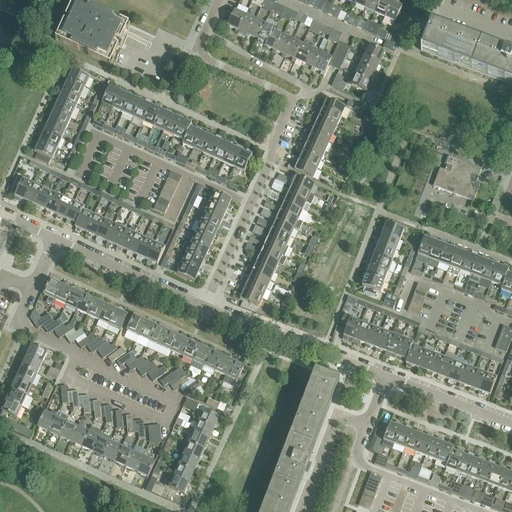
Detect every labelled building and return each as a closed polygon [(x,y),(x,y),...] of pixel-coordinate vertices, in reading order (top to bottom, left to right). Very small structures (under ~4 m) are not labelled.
[(74,0),(56,41),(78,51),(79,50),(88,55),(88,56),(110,66),(116,53),(119,48),(123,38),(125,33),(129,26),(129,25),(107,15),(106,16),(96,12),(97,11),(74,0)] [(261,9),(264,0),(252,0),(252,2),(251,4),(261,9)] [(272,11),(275,4),(266,0),(264,0),(261,9),(271,13),(272,11)] [(318,11),(321,4),(318,2),(318,1),(315,0),(311,0),(308,6),(318,11)] [(365,10),(369,0),(357,0),(355,6),(365,10)] [(375,14),(381,0),(369,0),(365,10),(375,14)] [(384,19),(391,4),(390,3),(384,0),(381,0),(375,14),(384,19)] [(394,23),(401,8),(394,5),(395,2),(391,0),(390,3),(391,4),(384,19),(394,23)] [(328,15),(332,5),(323,1),(321,4),(318,11),(328,15)] [(281,15),(284,8),(275,4),(272,11),(275,12),(274,15),(280,17),(281,15)] [(338,20),(341,12),(337,11),(338,8),(332,5),(328,15),(338,20)] [(290,20),(294,12),(284,8),(281,15),(285,16),(284,19),(290,22),(290,20)] [(238,32),(245,16),(235,12),(228,27),(236,31),(235,34),(238,35),(239,32),(238,32)] [(301,24),(304,17),(294,12),(290,20),(301,24)] [(347,24),(350,16),(341,12),(338,20),(347,24)] [(248,36),(255,21),(245,16),(238,32),(239,32),(238,35),(248,40),(249,37),(248,36)] [(357,28),(360,21),(350,16),(347,24),(357,28)] [(311,29),(314,22),(304,17),(301,24),(311,29)] [(257,41),(265,25),(255,21),(248,36),(249,37),(255,40),(254,42),(257,44),(258,41),(257,41)] [(366,33),(371,23),(367,21),(366,24),(360,21),(357,28),(366,33)] [(320,33),(323,26),(314,22),(311,29),(320,33)] [(375,37),(380,27),(371,23),(366,33),(375,37)] [(266,47),(274,29),(265,25),(257,41),(258,41),(264,44),(263,46),(266,47)] [(329,37),(332,30),(323,26),(320,33),(329,37)] [(511,57),(504,54),(430,26),(420,51),(511,86),(511,57)] [(275,52),(282,37),(273,33),(275,30),(274,29),(266,47),(273,51),(272,54),(275,55),(276,52),(275,52)] [(379,29),(376,37),(384,41),(387,34),(388,33),(379,29)] [(339,43),(343,35),(332,30),(329,37),(328,40),(338,45),(338,43),(339,43)] [(285,57),(292,41),(282,37),(275,52),(276,52),(283,55),(282,58),(285,60),(286,57),(285,57)] [(394,54),(399,43),(392,40),(390,45),(385,43),(383,49),(394,54)] [(295,61),(302,46),(292,41),(285,57),(286,57),(293,60),(292,63),(294,64),(296,61),(295,61)] [(340,69),(349,50),(349,48),(339,43),(338,43),(338,45),(331,59),(328,67),(339,72),(339,71),(347,75),(347,73),(340,69)] [(387,55),(383,53),(382,54),(364,45),(363,46),(368,48),(364,57),(379,64),(380,64),(383,57),(385,59),(387,55)] [(305,65),(312,50),(302,46),(295,61),(296,61),(302,65),(301,67),(304,68),(305,66),(305,65)] [(314,70),(321,54),(312,50),(305,65),(305,66),(312,69),(311,72),(314,73),(315,70),(314,70)] [(324,74),(328,67),(331,59),(321,54),(314,70),(315,70),(322,73),(321,76),(324,78),(325,74),(324,74)] [(381,68),(383,65),(380,64),(379,64),(364,57),(359,67),(375,74),(375,73),(378,67),(381,68)] [(376,78),(378,74),(375,73),(375,74),(359,67),(355,76),(370,83),(371,83),(374,77),(376,78)] [(85,89),(89,79),(73,71),(72,72),(69,71),(67,74),(71,75),(68,81),(85,89)] [(372,87),(373,84),(371,83),(370,83),(355,76),(350,86),(366,93),(369,86),(372,87)] [(80,100),(84,90),(85,89),(68,81),(67,83),(64,81),(63,84),(66,86),(63,92),(80,100)] [(101,97),(106,86),(102,84),(97,95),(101,97)] [(112,110),(120,93),(119,92),(120,89),(117,88),(115,91),(110,88),(102,105),(112,110)] [(75,110),(80,100),(63,92),(63,93),(59,91),(58,94),(61,96),(58,102),(75,110)] [(122,114),(130,97),(129,97),(130,94),(127,92),(125,95),(120,93),(112,110),(122,114)] [(96,107),(101,97),(97,95),(92,105),(96,107)] [(133,119),(140,102),(139,102),(141,99),(137,97),(136,100),(130,97),(122,114),(133,119)] [(75,110),(58,102),(55,100),(52,106),(56,108),(54,112),(70,120),(75,110)] [(341,119),(345,110),(327,101),(323,108),(322,111),(341,119)] [(143,124),(151,107),(149,106),(151,103),(147,102),(146,105),(140,102),(133,119),(143,124)] [(92,117),(96,107),(92,105),(88,115),(92,117)] [(153,128),(161,111),(159,111),(161,108),(158,106),(156,107),(155,109),(151,107),(143,124),(153,128)] [(70,120),(54,112),(50,110),(48,115),(49,117),(51,118),(49,122),(66,130),(70,120)] [(163,133),(171,116),(170,116),(171,112),(168,111),(166,114),(161,111),(153,128),(163,133)] [(337,128),(341,119),(322,111),(322,112),(319,117),(318,119),(337,128)] [(87,128),(92,117),(88,115),(83,126),(87,128)] [(173,138),(181,121),(180,120),(181,117),(178,116),(177,119),(171,116),(163,133),(173,138)] [(333,136),(337,128),(318,119),(318,121),(315,126),(314,128),(333,136)] [(184,142),(190,129),(192,126),(190,125),(192,122),(188,120),(187,123),(181,121),(173,138),(184,142)] [(105,126),(104,126),(94,121),(92,125),(103,130),(105,126)] [(66,130),(49,122),(48,123),(45,122),(44,125),(44,127),(46,128),(44,132),(61,140),(66,130)] [(82,138),(87,128),(83,126),(78,136),(82,138)] [(115,131),(114,130),(105,126),(103,130),(113,135),(115,131)] [(193,151),(201,134),(199,133),(201,130),(197,128),(195,129),(195,131),(190,129),(184,142),(182,146),(193,151)] [(329,145),(333,136),(314,128),(314,129),(311,135),(310,137),(329,145)] [(125,135),(126,132),(122,130),(121,133),(115,131),(113,135),(123,140),(126,135),(125,135)] [(61,140),(44,132),(41,131),(39,136),(40,138),(41,138),(40,143),(56,150),(61,140)] [(203,155),(211,139),(209,138),(211,135),(208,133),(206,136),(201,134),(193,151),(203,155)] [(136,140),(126,135),(123,140),(134,144),(136,140)] [(78,148),(82,138),(78,136),(74,146),(78,148)] [(325,154),(329,145),(310,137),(310,138),(307,143),(306,146),(325,154)] [(213,160),(221,143),(220,143),(221,139),(218,138),(216,141),(211,139),(203,155),(213,160)] [(146,145),(145,144),(136,140),(134,144),(144,149),(146,145)] [(51,161),(56,151),(56,150),(40,143),(36,141),(31,152),(37,154),(34,160),(48,166),(51,161)] [(223,165),(231,148),(230,147),(231,144),(228,142),(226,143),(225,145),(221,143),(213,160),(223,165)] [(73,158),(78,148),(74,146),(67,143),(66,147),(72,150),(69,156),(73,158)] [(156,149),(146,145),(144,149),(154,153),(156,149)] [(321,163),(325,154),(306,146),(306,147),(303,152),(302,154),(321,163)] [(234,169),(241,152),(242,149),(238,147),(236,148),(235,150),(231,148),(223,165),(234,169)] [(166,154),(165,153),(156,149),(154,153),(164,158),(166,154)] [(244,174),(253,154),(249,152),(246,152),(245,154),(241,152),(234,169),(244,174)] [(177,158),(166,154),(164,158),(175,163),(177,158)] [(317,171),(321,163),(302,154),(302,156),(299,161),(298,163),(317,171)] [(68,168),(73,158),(69,156),(64,166),(68,168)] [(187,163),(177,158),(175,163),(185,167),(187,163)] [(468,182),(471,176),(477,179),(480,171),(475,169),(457,163),(448,159),(447,162),(445,166),(451,168),(449,174),(439,171),(432,187),(446,193),(448,189),(453,191),(452,195),(466,200),(467,196),(473,199),(478,186),(468,182)] [(41,167),(31,162),(29,166),(39,171),(41,167)] [(197,168),(198,164),(195,163),(193,166),(187,163),(185,167),(195,172),(197,168)] [(313,180),(317,171),(298,163),(298,164),(295,169),(295,172),(313,180)] [(51,171),(41,167),(39,171),(49,175),(51,171)] [(208,172),(207,172),(197,168),(195,172),(206,177),(208,172)] [(61,176),(51,171),(49,175),(59,180),(61,176)] [(218,177),(216,176),(208,172),(206,177),(216,181),(218,177)] [(179,185),(182,179),(171,174),(168,179),(179,185)] [(72,181),(61,176),(59,180),(70,185),(72,181)] [(228,182),(218,177),(216,181),(226,186),(228,182)] [(310,195),(314,186),(296,178),(293,185),(291,187),(310,195)] [(177,190),(179,185),(168,179),(166,184),(177,190)] [(22,181),(13,201),(18,203),(20,202),(21,200),(25,202),(32,185),(22,181)] [(82,185),(72,181),(70,185),(80,189),(82,185)] [(238,186),(228,182),(226,186),(236,191),(238,186)] [(174,195),(177,190),(166,184),(163,190),(174,195)] [(35,207),(43,190),(32,185),(25,202),(26,203),(24,206),(28,208),(29,204),(35,207)] [(92,190),(82,185),(80,189),(90,194),(92,190)] [(199,194),(202,187),(198,185),(193,197),(197,198),(198,197),(201,199),(202,196),(199,194)] [(306,204),(310,195),(291,187),(291,188),(288,194),(287,196),(306,204)] [(45,212),(53,195),(43,190),(35,207),(36,207),(35,211),(38,212),(39,209),(45,212)] [(103,195),(92,190),(90,194),(101,199),(103,195)] [(172,200),(174,195),(163,190),(161,195),(172,200)] [(229,206),(231,201),(214,194),(213,196),(209,194),(206,201),(210,203),(210,204),(226,212),(227,210),(230,212),(233,207),(229,206)] [(55,216),(63,199),(53,195),(45,212),(46,212),(45,215),(48,217),(50,216),(51,214),(55,216)] [(113,199),(103,195),(101,199),(111,204),(113,199)] [(172,200),(161,195),(158,200),(169,205),(172,200)] [(302,213),(306,204),(287,196),(287,197),(284,202),(283,204),(302,213)] [(193,197),(188,207),(192,209),(197,198),(193,197)] [(66,221),(73,204),(63,199),(55,216),(56,217),(55,220),(58,222),(60,218),(66,221)] [(123,204),(113,199),(111,204),(121,208),(123,204)] [(167,210),(169,205),(158,200),(156,205),(167,210)] [(76,226),(82,212),(84,209),(73,204),(66,221),(67,221),(65,225),(68,226),(71,225),(71,223),(76,226)] [(134,209),(123,204),(121,208),(132,213),(134,209)] [(224,217),(226,212),(210,204),(205,214),(222,222),(222,221),(226,222),(227,219),(224,217)] [(298,221),(302,213),(283,204),(283,206),(280,211),(279,213),(298,221)] [(165,216),(167,210),(156,205),(156,206),(154,211),(165,216)] [(188,219),(192,209),(188,207),(184,217),(188,219)] [(144,213),(134,209),(132,213),(142,217),(144,213)] [(85,234),(93,217),(82,212),(76,226),(75,229),(76,230),(74,233),(78,234),(79,231),(85,234)] [(154,218),(144,213),(142,217),(152,222),(154,218)] [(294,230),(298,221),(279,213),(279,215),(276,220),(276,222),(294,230)] [(220,226),(222,222),(205,214),(200,224),(197,222),(197,223),(217,232),(218,231),(221,233),(223,229),(222,227),(220,226)] [(95,238),(103,222),(93,217),(85,234),(86,234),(85,238),(88,239),(90,238),(91,237),(95,238)] [(183,229),(188,219),(184,217),(179,227),(183,229)] [(164,222),(154,218),(152,222),(162,227),(164,222)] [(105,243),(113,226),(103,222),(95,238),(96,239),(95,242),(98,244),(100,240),(105,243)] [(175,227),(164,222),(162,227),(173,232),(175,227)] [(290,239),(294,230),(276,222),(275,223),(273,228),(272,231),(290,239)] [(215,238),(217,233),(217,232),(197,223),(195,226),(199,228),(196,235),(213,242),(213,241),(216,243),(218,239),(215,238)] [(399,242),(403,231),(386,224),(386,226),(382,225),(381,228),(384,229),(382,235),(399,242)] [(116,248),(123,231),(113,226),(105,243),(107,244),(105,247),(108,248),(110,245),(116,248)] [(178,239),(183,229),(179,227),(174,237),(178,239)] [(126,252),(133,236),(136,230),(132,228),(129,234),(123,231),(116,248),(117,248),(115,251),(118,253),(120,250),(126,252)] [(286,248),(290,239),(272,231),(271,232),(269,237),(267,239),(286,248)] [(210,248),(213,242),(196,235),(191,245),(208,253),(208,251),(212,253),(213,250),(210,248)] [(395,252),(399,242),(382,235),(382,236),(378,235),(377,238),(380,240),(378,246),(395,252)] [(136,257),(144,240),(133,236),(126,252),(127,253),(126,256),(129,258),(130,254),(136,257)] [(417,249),(421,238),(417,236),(412,247),(417,249)] [(174,249),(178,239),(174,237),(170,248),(174,249)] [(428,260),(434,243),(435,240),(431,238),(429,239),(428,241),(424,239),(417,256),(428,260)] [(282,257),(286,248),(267,239),(267,241),(264,246),(263,248),(282,257)] [(146,262),(154,245),(144,240),(136,257),(137,258),(136,261),(139,262),(141,262),(142,260),(146,262)] [(438,265),(445,247),(446,244),(441,242),(439,243),(438,245),(434,243),(428,260),(438,265)] [(157,267),(165,250),(154,245),(146,262),(147,262),(146,266),(149,267),(151,264),(157,267)] [(206,257),(208,253),(191,245),(186,255),(203,263),(204,262),(207,263),(208,260),(208,258),(206,257)] [(391,263),(395,252),(378,246),(378,247),(374,246),(373,249),(376,250),(374,256),(391,263)] [(448,268),(455,251),(456,248),(452,246),(450,247),(449,249),(445,247),(438,265),(448,268)] [(413,259),(417,249),(412,247),(408,258),(413,259)] [(169,260),(174,249),(170,248),(165,258),(169,260)] [(278,265),(282,257),(263,248),(263,249),(260,255),(259,257),(278,265)] [(459,272),(466,255),(467,252),(462,250),(460,251),(459,253),(455,251),(448,268),(446,274),(457,278),(459,272)] [(470,276),(476,259),(475,259),(476,255),(473,254),(472,257),(466,255),(459,272),(470,276)] [(202,266),(203,263),(186,255),(182,265),(177,263),(176,263),(198,273),(199,272),(202,273),(204,269),(203,267),(202,266)] [(391,263),(374,256),(374,257),(370,256),(369,259),(370,262),(372,262),(370,267),(387,273),(391,263)] [(278,265),(259,257),(259,258),(257,263),(256,265),(274,274),(278,265)] [(166,265),(169,260),(165,258),(161,267),(167,270),(169,266),(166,265)] [(409,270),(413,259),(408,258),(404,268),(409,270)] [(480,281),(487,263),(488,260),(484,258),(482,259),(481,261),(476,259),(470,276),(467,282),(478,286),(480,281)] [(491,285),(497,267),(496,267),(497,263),(494,262),(492,263),(491,265),(487,263),(480,281),(491,285)] [(196,279),(198,273),(176,263),(175,267),(180,269),(177,276),(194,283),(194,282),(198,284),(199,280),(196,279)] [(270,283),(274,274),(256,265),(255,266),(252,272),(251,274),(270,283)] [(501,289),(507,275),(508,271),(507,271),(508,267),(504,266),(503,269),(497,267),(491,285),(501,289)] [(387,273),(370,267),(370,268),(366,267),(365,270),(366,272),(368,273),(366,277),(383,284),(387,273)] [(407,274),(409,270),(404,268),(400,278),(405,280),(407,274)] [(421,279),(423,274),(412,270),(411,275),(421,279)] [(266,291),(270,283),(251,274),(251,276),(249,281),(247,283),(266,291)] [(431,282),(433,278),(423,274),(421,279),(431,282)] [(510,296),(511,291),(511,274),(511,276),(507,275),(501,289),(500,292),(510,296)] [(379,295),(383,284),(366,277),(363,276),(361,280),(362,283),(364,283),(362,288),(364,289),(363,293),(364,295),(375,299),(376,298),(378,294),(379,295)] [(400,291),(405,280),(400,278),(400,279),(396,289),(396,290),(400,291)] [(442,286),(443,282),(433,278),(431,282),(442,286)] [(52,306),(61,286),(50,281),(46,290),(44,289),(38,301),(41,302),(43,297),(49,299),(46,304),(52,306)] [(453,290),(454,286),(443,282),(442,286),(453,290)] [(262,300),(266,291),(247,283),(247,284),(244,290),(243,292),(262,300)] [(426,295),(428,289),(417,285),(415,291),(426,295)] [(65,307),(72,291),(61,286),(52,306),(52,307),(55,302),(65,307)] [(476,295),(477,290),(471,288),(469,292),(464,290),(462,294),(474,299),(476,295)] [(76,312),(83,296),(72,291),(65,307),(76,312)] [(424,300),(426,295),(415,291),(413,296),(424,300)] [(258,309),(262,300),(243,292),(243,293),(240,298),(240,301),(258,309)] [(87,317),(94,301),(83,296),(76,312),(87,317)] [(422,306),(424,300),(413,296),(411,302),(422,306)] [(394,308),(397,300),(393,299),(386,297),(383,307),(393,311),(394,308)] [(497,302),(485,298),(484,302),(495,306),(497,302)] [(98,321),(105,306),(94,301),(87,317),(98,321)] [(366,309),(368,305),(357,301),(356,305),(366,309)] [(422,306),(411,302),(409,307),(420,311),(422,306)] [(377,313),(378,309),(368,305),(366,309),(377,313)] [(109,326),(116,311),(105,306),(98,321),(109,326)] [(503,315),(505,310),(495,306),(493,311),(503,315)] [(418,317),(420,311),(409,307),(407,313),(418,317)] [(387,317),(388,313),(378,309),(377,313),(387,317)] [(120,331),(127,316),(116,311),(109,326),(120,331)] [(399,317),(388,313),(387,317),(398,321),(399,317)] [(352,345),(360,324),(350,320),(352,317),(345,315),(339,329),(346,331),(342,341),(352,345)] [(37,331),(43,327),(51,321),(48,316),(41,321),(38,316),(32,320),(35,325),(34,326),(37,331)] [(138,337),(145,322),(134,317),(126,332),(138,337)] [(408,325),(410,321),(399,317),(398,321),(408,325)] [(48,336),(62,326),(59,321),(54,324),(52,320),(51,321),(43,327),(46,330),(44,331),(48,336)] [(419,329),(421,325),(410,321),(408,325),(419,329)] [(149,343),(156,327),(145,322),(138,337),(149,343)] [(364,345),(371,328),(360,324),(352,345),(357,347),(358,343),(364,345)] [(59,341),(64,337),(73,331),(70,326),(55,336),(59,341)] [(159,347),(167,332),(156,327),(149,343),(159,347)] [(511,337),(511,336),(511,330),(503,327),(501,333),(511,337)] [(374,349),(381,332),(371,328),(364,345),(365,346),(364,349),(367,350),(369,349),(370,348),(374,349)] [(428,337),(429,333),(419,329),(419,330),(418,334),(428,337)] [(70,345),(84,336),(81,331),(76,334),(74,330),(73,331),(64,337),(70,345)] [(394,361),(402,340),(404,335),(393,331),(391,336),(385,353),(383,357),(394,361)] [(170,353),(178,337),(167,332),(159,347),(170,353)] [(385,353),(391,336),(381,332),(374,349),(375,350),(374,353),(378,354),(380,353),(380,352),(385,353)] [(439,342),(440,337),(429,333),(428,337),(439,342)] [(510,343),(511,337),(501,333),(499,339),(510,343)] [(81,350),(95,341),(91,336),(77,346),(81,350)] [(181,358),(189,342),(178,337),(170,353),(181,358)] [(449,345),(450,341),(440,337),(439,342),(449,345)] [(508,348),(510,343),(499,339),(496,344),(508,348)] [(91,355),(106,345),(102,340),(88,351),(91,355)] [(406,362),(412,348),(413,344),(402,340),(394,361),(399,362),(400,359),(406,362)] [(459,350),(461,345),(450,341),(449,345),(459,350)] [(192,363),(200,347),(189,342),(181,358),(192,363)] [(505,354),(508,348),(496,344),(494,350),(505,354)] [(102,360),(116,350),(113,345),(99,356),(102,360)] [(470,353),(471,349),(461,345),(459,350),(470,353)] [(41,365),(47,353),(31,346),(26,358),(41,365)] [(203,368),(210,352),(200,347),(192,363),(203,368)] [(415,369),(422,352),(412,348),(406,362),(405,365),(406,366),(405,369),(409,370),(410,367),(415,369)] [(480,357),(482,353),(471,349),(470,353),(480,357)] [(111,364),(125,354),(122,350),(108,360),(111,364)] [(214,373),(221,357),(210,352),(203,368),(202,371),(203,372),(203,373),(212,377),(214,373)] [(427,373),(433,356),(422,352),(415,369),(417,369),(416,373),(419,374),(421,373),(422,371),(427,373)] [(136,362),(132,355),(130,353),(116,363),(119,368),(124,364),(127,368),(136,362)] [(491,362),(493,357),(482,353),(480,357),(491,362)] [(436,377),(443,360),(433,356),(427,373),(425,377),(430,378),(432,378),(433,376),(436,377)] [(225,378),(232,362),(221,357),(214,373),(225,378)] [(502,366),(503,361),(493,357),(491,362),(502,366)] [(36,376),(41,366),(41,365),(26,358),(21,369),(36,376)] [(138,373),(150,364),(148,361),(145,363),(141,358),(136,362),(127,368),(131,373),(136,370),(138,373)] [(447,381),(454,364),(443,360),(436,377),(438,378),(437,381),(440,382),(442,381),(443,379),(447,381)] [(234,388),(243,367),(232,362),(225,378),(226,378),(224,384),(234,388)] [(158,372),(152,363),(150,364),(138,373),(142,378),(147,375),(149,378),(158,372)] [(458,385),(464,368),(454,364),(447,381),(448,382),(447,385),(452,387),(453,384),(458,385)] [(60,373),(62,369),(63,367),(57,365),(55,370),(50,368),(50,369),(60,373)] [(505,379),(509,369),(505,367),(501,377),(505,379)] [(153,383),(167,373),(163,368),(158,372),(149,378),(153,383)] [(468,389),(475,372),(464,368),(458,385),(459,386),(458,389),(461,390),(463,389),(464,388),(468,389)] [(31,387),(36,376),(21,369),(16,379),(31,387)] [(56,381),(60,373),(50,369),(46,376),(56,381)] [(478,393),(485,376),(475,372),(468,389),(469,390),(468,393),(471,394),(473,393),(474,391),(478,393)] [(180,382),(178,378),(174,373),(160,383),(164,388),(168,385),(171,388),(180,382)] [(311,464),(308,463),(339,382),(336,381),(315,373),(261,511),(289,511),(304,474),(307,475),(311,464)] [(489,397),(496,380),(485,376),(478,393),(477,396),(481,398),(483,398),(484,395),(489,397)] [(501,389),(505,379),(501,377),(497,388),(501,389)] [(174,393),(188,383),(185,378),(180,382),(171,388),(174,393)] [(26,398),(31,388),(31,387),(16,379),(11,391),(26,398)] [(203,393),(196,383),(182,393),(185,398),(187,396),(199,402),(203,393)] [(50,395),(53,389),(47,387),(44,393),(50,395)] [(21,408),(26,398),(11,391),(6,402),(21,408)] [(78,408),(78,398),(77,392),(66,393),(68,405),(72,404),(73,410),(79,410),(78,408)] [(89,411),(88,403),(88,397),(78,398),(78,408),(83,408),(84,415),(89,415),(89,411)] [(196,412),(199,405),(187,400),(184,406),(196,412)] [(213,408),(215,403),(209,400),(206,405),(213,408)] [(16,419),(21,408),(6,402),(1,412),(16,419)] [(100,420),(99,408),(98,402),(88,403),(89,411),(94,411),(94,420),(100,420)] [(223,413),(226,405),(221,403),(219,405),(215,403),(213,408),(223,413)] [(111,425),(110,413),(109,407),(99,408),(100,420),(104,419),(105,425),(111,425)] [(40,417),(43,411),(37,408),(34,414),(40,417)] [(214,430),(219,419),(203,412),(198,423),(214,430)] [(35,428),(40,417),(34,414),(32,419),(29,418),(26,423),(35,428)] [(48,434),(55,419),(44,414),(37,429),(48,434)] [(195,420),(180,414),(178,419),(175,424),(181,427),(184,422),(188,420),(194,423),(194,421),(195,420)] [(59,439),(66,424),(55,419),(48,434),(59,439)] [(9,428),(30,439),(33,431),(12,421),(9,428)] [(145,439),(143,428),(142,422),(136,423),(139,440),(145,439)] [(209,441),(213,431),(214,430),(198,423),(193,434),(209,441)] [(70,444),(77,429),(66,424),(59,439),(70,444)] [(176,438),(181,427),(175,424),(171,435),(176,438)] [(394,446),(400,429),(399,428),(401,425),(397,424),(395,424),(394,426),(390,424),(382,445),(383,447),(392,450),(394,446)] [(404,450),(411,432),(410,432),(411,429),(408,427),(406,431),(400,429),(394,446),(404,450)] [(88,434),(77,429),(70,444),(81,449),(88,434)] [(415,454),(421,437),(420,436),(422,433),(418,431),(417,435),(411,432),(404,450),(415,454)] [(92,454),(99,439),(88,434),(81,449),(92,454)] [(204,452),(209,441),(193,434),(188,445),(204,452)] [(171,449),(176,438),(171,435),(166,446),(171,449)] [(425,458),(432,441),(431,440),(432,437),(429,435),(427,439),(421,437),(415,454),(425,458)] [(103,459),(110,444),(99,439),(92,454),(103,459)] [(436,462),(442,445),(441,444),(442,441),(439,440),(437,440),(436,442),(432,441),(425,458),(436,462)] [(447,466),(452,452),(453,449),(452,448),(453,445),(449,443),(448,447),(442,445),(436,462),(447,466)] [(113,464),(120,449),(110,444),(103,459),(113,464)] [(199,463),(204,452),(188,445),(183,456),(199,463)] [(168,455),(171,449),(166,446),(163,452),(168,455)] [(124,469),(132,454),(120,449),(113,464),(124,469)] [(456,473),(463,456),(462,456),(463,452),(460,451),(458,455),(452,452),(447,466),(445,469),(456,473)] [(143,459),(132,454),(124,469),(136,474),(143,459)] [(387,465),(389,459),(378,455),(374,465),(385,469),(387,465)] [(466,477),(473,460),(472,460),(473,457),(470,455),(468,456),(467,458),(463,456),(456,473),(466,477)] [(194,474),(199,463),(183,456),(178,467),(194,474)] [(147,479),(154,464),(143,459),(136,474),(147,479)] [(477,481),(485,461),(481,459),(479,460),(478,462),(473,460),(466,477),(477,481)] [(487,485),(494,468),(493,468),(494,465),(491,463),(489,467),(484,465),(486,461),(485,461),(477,481),(487,485)] [(161,471),(163,466),(158,463),(155,469),(161,471)] [(395,473),(397,469),(387,465),(385,469),(395,473)] [(189,484),(194,474),(178,467),(173,477),(189,484)] [(498,489),(504,472),(503,472),(505,468),(501,467),(500,471),(494,468),(487,485),(498,489)] [(418,477),(420,471),(412,468),(410,474),(407,473),(406,478),(417,482),(418,477)] [(406,478),(407,473),(397,469),(395,473),(406,478)] [(508,493),(511,484),(511,471),(510,475),(504,472),(498,489),(508,493)] [(380,484),(382,479),(371,474),(369,480),(380,484)] [(439,485),(442,479),(433,476),(431,482),(428,481),(426,485),(438,490),(439,485)] [(152,477),(147,490),(153,492),(158,479),(152,477)] [(184,496),(189,484),(173,477),(168,489),(184,496)] [(426,485),(428,481),(418,477),(417,482),(426,485)] [(378,490),(380,484),(369,480),(367,485),(378,490)] [(459,498),(463,488),(454,484),(452,490),(450,489),(448,494),(459,498)] [(376,495),(378,490),(367,485),(365,491),(376,495)] [(448,494),(450,489),(439,485),(438,490),(448,494)] [(471,497),(473,492),(463,488),(459,498),(469,502),(471,497)] [(374,500),(376,495),(365,491),(363,496),(374,500)] [(480,501),(483,495),(475,492),(473,498),(471,497),(469,502),(479,505),(480,501)] [(372,506),(374,500),(363,496),(361,501),(372,506)] [(489,510),(491,505),(494,499),(486,496),(483,502),(480,501),(479,505),(489,510)] [(501,511),(503,509),(505,503),(496,500),(494,506),(491,505),(489,510),(496,511),(501,511)] [(370,511),(372,506),(361,501),(358,507),(370,511)]
